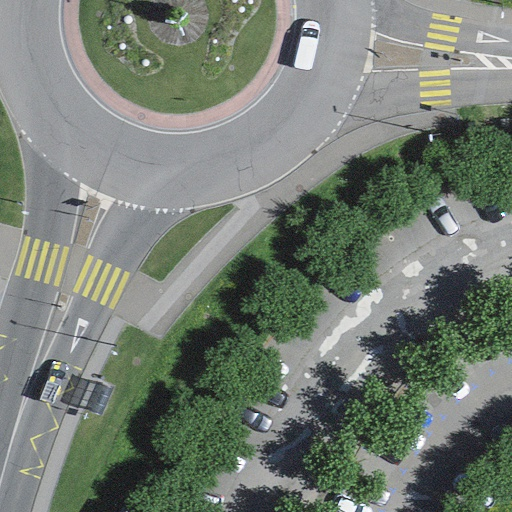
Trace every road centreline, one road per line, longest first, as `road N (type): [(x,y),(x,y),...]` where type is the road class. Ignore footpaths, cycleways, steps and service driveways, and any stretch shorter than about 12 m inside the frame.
road 1 (secondary): [(50,109),(28,384)]
road 2 (secondary): [(28,384),(176,172)]
road 3 (residential): [(303,107),(511,80)]
road 4 (residential): [(511,47),(349,0)]
road 5 (secondary): [(176,172),(247,155),(303,107)]
road 6 (secondary): [(50,109),(93,148),(176,172)]
